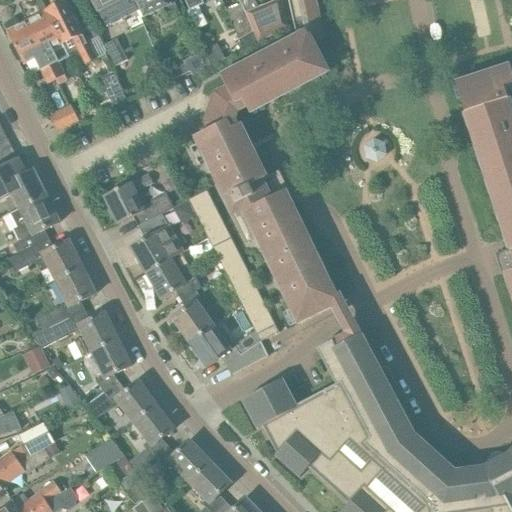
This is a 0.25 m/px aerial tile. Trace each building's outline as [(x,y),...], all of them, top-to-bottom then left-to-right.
[(138,7),(134,0),(90,0),(96,9),(98,14),(98,13),(106,29),(127,18),(124,14),(138,7)] [(177,10),(172,0),(134,0),(138,7),(143,18),(163,9),(166,15),(177,10)] [(184,0),(189,10),(202,4),(200,0),(184,0)] [(254,0),(240,0),(242,5),(254,33),(240,40),(245,51),(288,28),(285,16),(281,0),(276,0),(258,8),(254,0)] [(511,0),(287,0),(291,13),(314,1),(314,0),(511,0)] [(314,1),(291,13),(296,38),(221,78),(226,88),(215,94),(205,123),(209,131),(195,138),(247,244),(257,239),(299,324),(333,307),(340,321),(344,328),(353,323),(350,315),(339,294),(335,296),(285,192),(280,194),(270,175),(265,177),(240,125),(238,126),(235,121),(238,112),(247,107),(250,113),(328,72),(312,42),(322,36),(314,1)] [(47,12),(70,58),(68,54),(79,49),(87,65),(96,60),(87,42),(75,20),(66,2),(47,12)] [(254,33),(242,5),(228,11),(240,40),(254,33)] [(47,12),(28,22),(31,28),(28,29),(32,37),(37,37),(42,45),(38,48),(40,52),(44,50),(45,54),(44,55),(58,82),(60,85),(67,81),(58,64),(70,58),(47,12)] [(31,28),(28,22),(8,33),(24,64),(36,59),(50,86),(58,82),(44,55),(45,54),(44,50),(40,52),(38,48),(42,45),(37,37),(32,37),(28,29),(31,28)] [(98,37),(87,42),(96,60),(106,55),(98,37)] [(128,61),(117,39),(104,46),(115,67),(128,61)] [(218,46),(205,53),(212,67),(225,60),(218,46)] [(511,66),(456,85),(510,250),(505,251),(511,272),(506,274),(511,292),(511,66)] [(126,101),(114,74),(101,81),(113,107),(126,101)] [(90,120),(99,115),(95,106),(89,109),(88,116),(90,120)] [(78,122),(70,107),(51,117),(58,132),(78,122)] [(0,126),(0,168),(10,163),(17,159),(11,148),(0,126)] [(0,201),(12,195),(20,210),(45,197),(32,170),(25,174),(17,159),(10,163),(0,168),(0,201)] [(141,223),(172,208),(165,195),(141,207),(134,193),(152,184),(148,176),(130,185),(130,184),(104,197),(118,226),(137,217),(141,223)] [(252,328),(260,343),(278,334),(208,190),(189,200),(252,328)] [(45,197),(20,210),(4,219),(10,232),(13,230),(19,242),(13,245),(18,255),(9,260),(10,261),(49,241),(44,231),(59,224),(45,197)] [(131,249),(146,275),(184,254),(162,215),(173,210),(172,208),(141,223),(141,224),(137,227),(145,240),(131,249)] [(49,268),(56,281),(82,269),(68,242),(53,249),(49,241),(10,261),(16,274),(36,263),(40,272),(49,268)] [(181,301),(197,292),(203,288),(184,254),(146,275),(161,301),(176,293),(181,301)] [(69,319),(70,320),(85,312),(80,303),(95,296),(82,269),(56,281),(68,303),(63,306),(69,319)] [(197,292),(181,301),(186,309),(173,319),(190,344),(213,327),(198,306),(203,303),(197,292)] [(85,312),(34,339),(42,349),(81,330),(85,337),(74,343),(82,358),(93,353),(118,340),(105,313),(90,320),(85,312)] [(48,314),(37,320),(43,333),(55,327),(48,314)] [(511,511),(511,450),(506,457),(507,458),(510,463),(486,475),(484,470),(483,469),(467,471),(467,472),(453,474),(444,466),(445,465),(422,444),(421,445),(411,436),(407,428),(408,427),(400,412),(399,413),(374,364),(375,363),(368,348),(367,349),(360,336),(357,330),(357,329),(353,323),(344,328),(348,335),(333,343),(333,342),(317,351),(336,385),(300,405),(296,407),(282,381),(251,398),(242,402),(257,430),(258,429),(262,427),(276,452),(278,455),(277,457),(276,458),(299,479),(300,477),(308,468),(349,505),(343,511),(511,511)] [(268,357),(260,343),(241,356),(235,346),(230,350),(213,327),(190,344),(207,368),(221,359),(233,376),(268,357)] [(106,394),(121,385),(114,376),(132,367),(118,340),(93,353),(104,375),(95,379),(98,384),(84,393),(91,403),(105,393),(106,394)] [(29,354),(35,367),(31,368),(33,373),(34,374),(48,367),(40,349),(29,354)] [(49,372),(55,379),(60,375),(54,368),(49,372)] [(126,392),(121,385),(106,394),(114,406),(119,402),(134,424),(157,406),(139,382),(126,392)] [(70,385),(59,391),(63,399),(74,394),(70,385)] [(145,449),(156,460),(170,448),(162,440),(175,430),(157,406),(134,424),(149,445),(145,449)] [(0,435),(20,429),(13,413),(5,417),(0,419),(0,435)] [(45,449),(56,444),(45,423),(25,433),(23,434),(21,435),(26,445),(12,452),(7,456),(0,460),(0,475),(19,462),(20,463),(45,449)] [(116,461),(117,462),(125,457),(114,439),(85,456),(96,474),(116,461)] [(190,483),(211,463),(189,441),(175,455),(170,448),(156,460),(166,471),(173,465),(190,483)] [(51,459),(45,449),(20,463),(19,462),(0,475),(0,500),(8,496),(2,488),(26,472),(27,474),(51,459)] [(132,470),(125,457),(117,462),(124,475),(132,470)] [(211,463),(190,483),(208,501),(204,505),(210,511),(218,511),(227,504),(219,496),(231,484),(211,463)] [(121,487),(134,506),(151,494),(139,476),(121,487)] [(0,511),(36,511),(48,504),(62,494),(54,483),(40,493),(41,494),(18,510),(12,502),(0,510),(0,511)] [(36,511),(56,511),(61,509),(70,511),(77,506),(77,498),(72,490),(49,505),(48,504),(36,511)] [(151,494),(134,506),(135,508),(133,509),(134,511),(165,511),(169,510),(168,508),(165,510),(154,494),(152,496),(151,494)] [(258,511),(245,499),(233,510),(227,504),(218,511),(258,511)]
